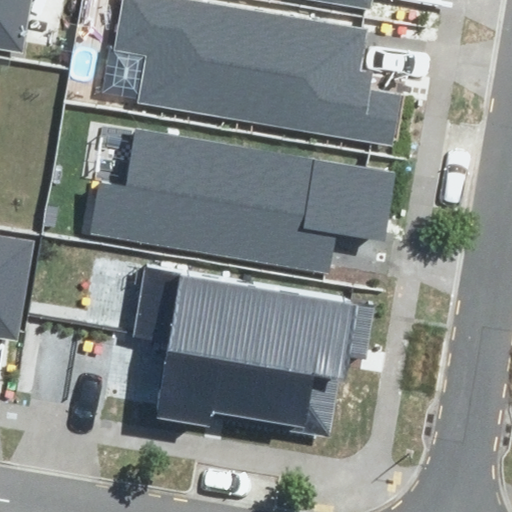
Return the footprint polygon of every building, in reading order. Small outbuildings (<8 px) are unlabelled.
[(0,0),(0,36),(23,40),(29,0),(0,0)] [(128,37),(120,90),(345,123),(363,0),(359,0),(340,2),(324,0),(92,0),(88,31),(128,37)] [(75,154),(64,235),(296,269),(304,217),(354,224),(364,156),(120,120),(114,160),(75,154)] [(0,347),(23,351),(45,228),(0,219),(0,347)] [(181,262),(159,389),(302,413),(312,357),(348,363),(360,292),(181,262)]
